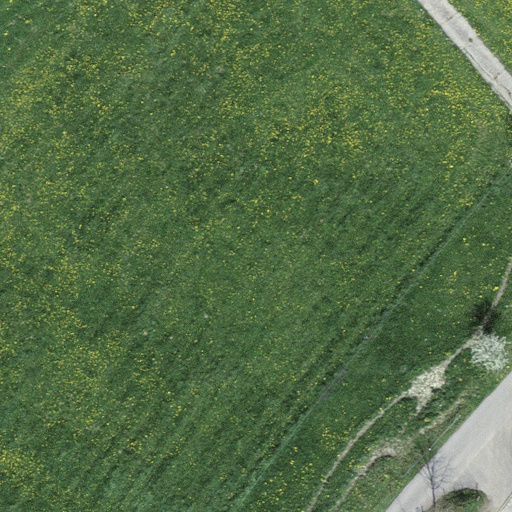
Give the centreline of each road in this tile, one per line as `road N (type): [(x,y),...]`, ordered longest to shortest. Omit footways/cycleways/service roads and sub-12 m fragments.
road 1 (unclassified): [(408,511),(511,394)]
road 2 (track): [(511,117),(419,0)]
